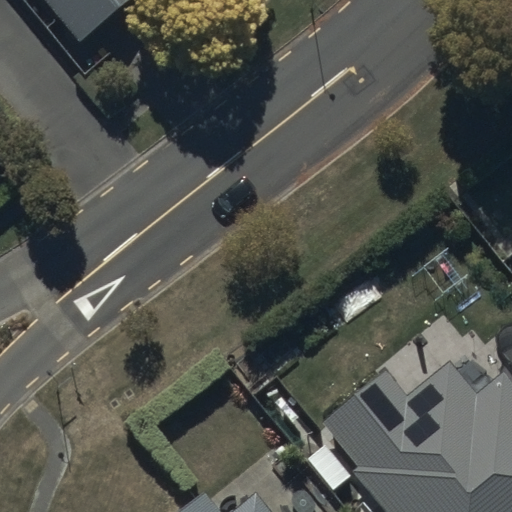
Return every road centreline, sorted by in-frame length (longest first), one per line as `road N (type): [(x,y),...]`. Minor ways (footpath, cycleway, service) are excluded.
road 1 (residential): [(384,0),(140,203)]
road 2 (residential): [(0,43),(140,203)]
road 3 (residential): [(140,203),(0,322)]
